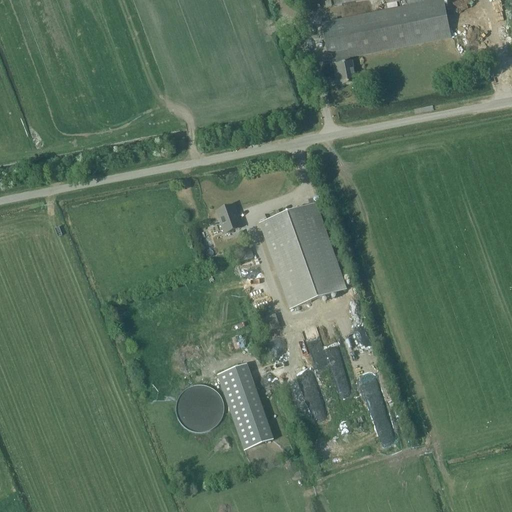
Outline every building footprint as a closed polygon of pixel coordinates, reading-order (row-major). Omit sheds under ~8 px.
[(327,55),(336,53),(338,66),(335,66),(338,80),(340,79),(342,86),(356,83),(352,64),(350,64),(349,60),(450,40),(442,0),(321,24),(327,55)] [(332,0),(334,8),(370,1),(369,0),(332,0)] [(348,290),(317,205),(314,206),(310,208),(260,226),(291,311),(348,290)] [(242,229),(234,208),(218,214),(226,235),(242,229)] [(235,249),(241,264),(254,259),(249,244),(235,249)] [(260,320),(265,334),(280,329),(275,315),(260,320)] [(244,452),(273,442),(246,366),(218,376),(244,452)]
